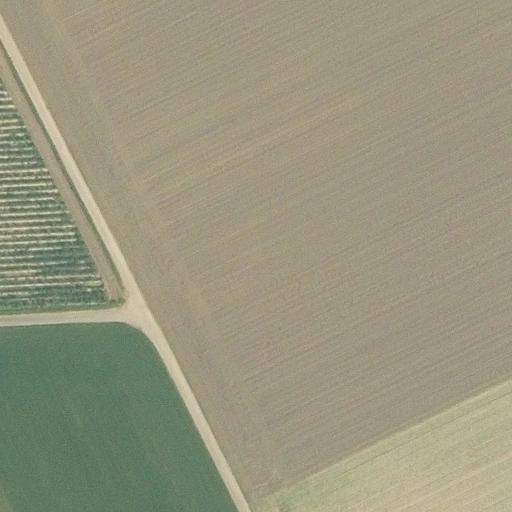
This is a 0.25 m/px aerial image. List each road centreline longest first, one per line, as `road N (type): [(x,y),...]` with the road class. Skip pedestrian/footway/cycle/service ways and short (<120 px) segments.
road 1 (track): [(0,32),(241,511)]
road 2 (track): [(142,315),(0,322)]
